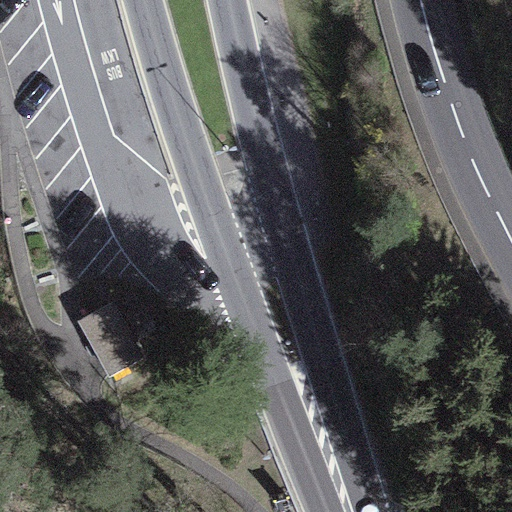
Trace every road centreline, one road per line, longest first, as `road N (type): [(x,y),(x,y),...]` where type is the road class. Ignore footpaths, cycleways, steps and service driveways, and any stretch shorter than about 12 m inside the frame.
road 1 (primary): [(186,0),(244,210),(349,511)]
road 2 (secondary): [(421,0),(454,118),(511,243)]
